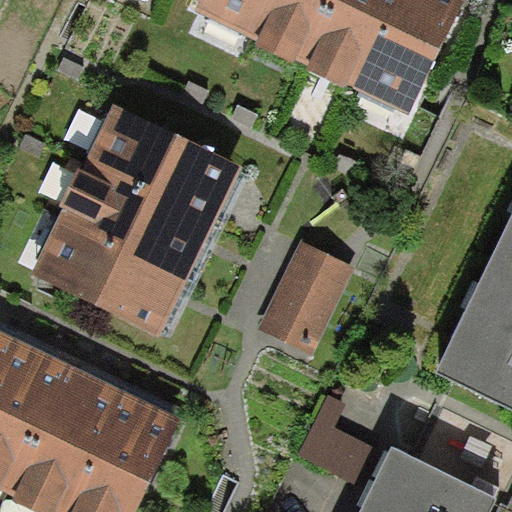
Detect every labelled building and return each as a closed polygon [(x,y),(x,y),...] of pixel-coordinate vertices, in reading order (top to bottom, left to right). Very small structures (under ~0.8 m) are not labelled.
[(204,0),(197,16),(408,118),(465,0),(204,0)] [(31,279),(159,339),(182,293),(210,239),(224,210),(243,173),(110,110),(31,279)] [(511,216),(435,369),(511,407),(511,216)] [(260,329),(311,353),(350,269),(300,245),(260,329)] [(138,511),(181,424),(134,402),(82,376),(54,363),(1,337),(0,336),(0,493),(1,492),(19,501),(16,508),(24,511),(138,511)] [(295,455),(373,497),(392,461),(340,432),(352,410),(327,397),(295,455)] [(494,511),(497,507),(394,455),(392,461),(373,497),(364,511),(494,511)]
